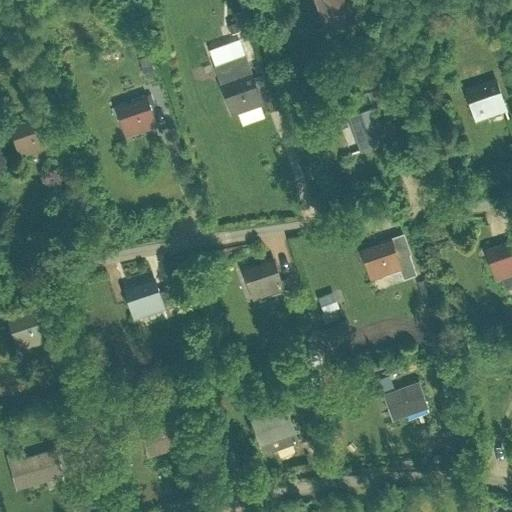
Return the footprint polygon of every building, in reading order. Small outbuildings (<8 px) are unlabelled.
[(316,0),(326,26),(358,15),(353,1),(354,0),(316,0)] [(246,54),(216,63),(232,111),(262,102),(246,54)] [(506,107),(495,78),(465,89),(476,118),(506,107)] [(156,124),(147,94),(117,103),(127,133),(156,124)] [(385,141),(374,107),(349,115),(360,149),(385,141)] [(50,144),(40,114),(11,124),(20,154),(50,144)] [(415,273),(403,234),(391,238),(361,247),(370,277),(399,268),(402,277),(415,273)] [(511,284),(511,238),(486,247),(496,277),(501,275),(504,287),(511,284)] [(283,287),(273,257),(243,266),(253,296),(283,287)] [(158,290),(153,277),(124,287),(134,317),(176,302),(170,286),(158,290)] [(341,309),(336,295),(315,302),(320,317),(341,309)] [(48,338),(39,308),(9,317),(18,347),(48,338)] [(147,334),(176,327),(173,314),(143,320),(147,334)] [(321,353),(316,340),(299,346),(303,359),(321,353)] [(426,405),(418,380),(384,391),(392,417),(426,405)] [(238,396),(225,388),(215,403),(228,411),(238,396)] [(294,431),(285,406),(251,418),(260,443),(294,431)] [(183,443),(176,418),(141,428),(148,453),(183,443)] [(62,473),(54,447),(23,456),(21,449),(6,453),(15,486),(62,473)] [(494,511),(491,503),(466,511),(494,511)]
